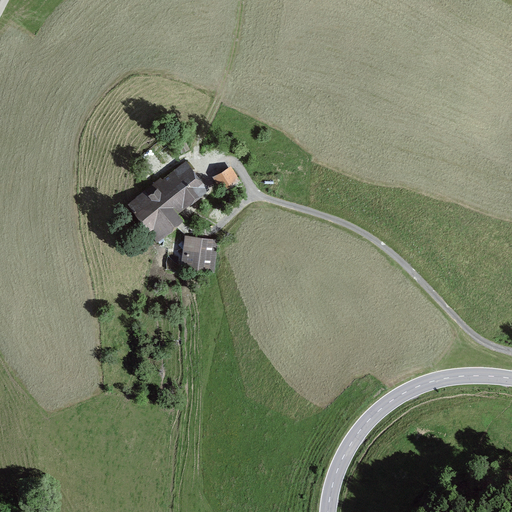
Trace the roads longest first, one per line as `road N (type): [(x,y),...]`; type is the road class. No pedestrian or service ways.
road 1 (track): [(511,352),(461,325),(378,242),(254,192)]
road 2 (secondary): [(328,511),(343,456),(390,401),(441,378),(511,378)]
road 3 (track): [(241,0),(203,145),(244,173),(254,192)]
